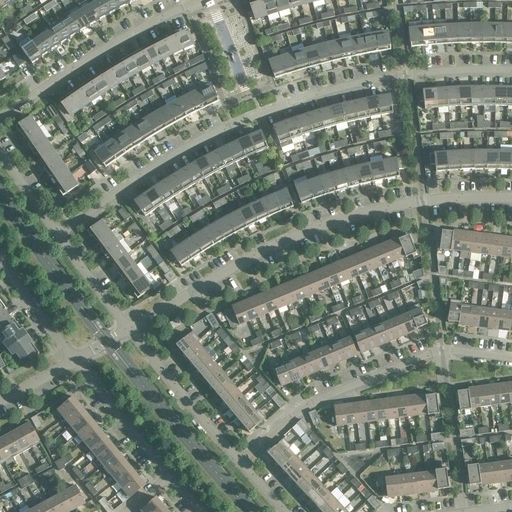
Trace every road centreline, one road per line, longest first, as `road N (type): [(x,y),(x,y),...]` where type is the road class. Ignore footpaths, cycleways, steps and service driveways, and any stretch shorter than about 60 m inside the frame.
road 1 (residential): [(58,233),(154,164),(278,103),(404,73),(511,68)]
road 2 (residential): [(128,329),(307,229),(421,200),(511,196)]
road 3 (residential): [(511,358),(441,350),(302,406),(240,462)]
road 4 (residential): [(0,117),(120,38),(202,0)]
road 5 (residential): [(128,329),(240,462)]
road 6 (residential): [(164,475),(74,359)]
road 7 (residential): [(74,359),(0,262)]
